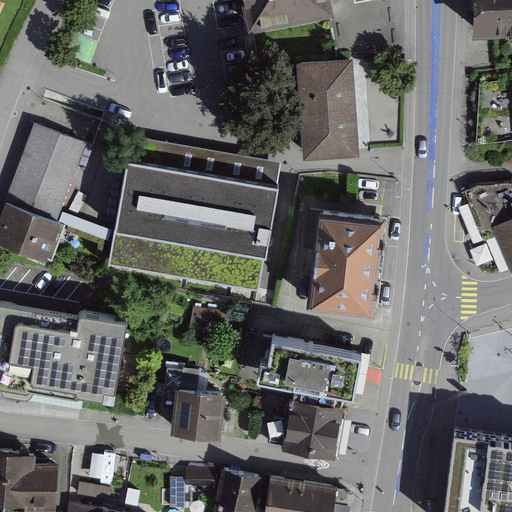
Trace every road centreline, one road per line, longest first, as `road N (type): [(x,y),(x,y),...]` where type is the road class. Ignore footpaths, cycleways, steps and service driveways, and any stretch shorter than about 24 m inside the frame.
road 1 (residential): [(0,428),(398,478)]
road 2 (tertiary): [(426,295),(436,0)]
road 3 (tertiary): [(398,478),(426,295)]
road 4 (residential): [(57,0),(0,109)]
